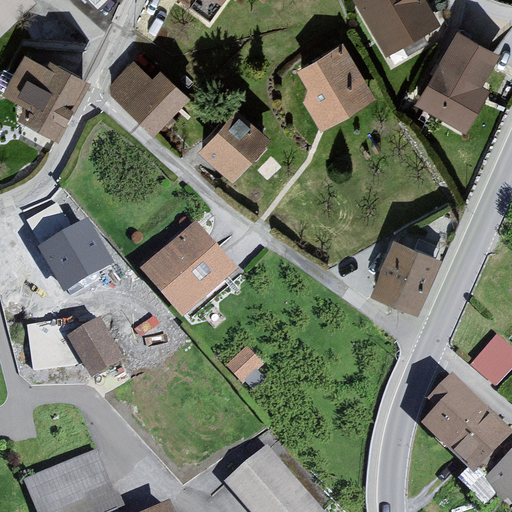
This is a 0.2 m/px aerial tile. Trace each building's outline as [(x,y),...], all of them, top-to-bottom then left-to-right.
[(0,0),(0,34),(31,5),(25,0),(0,0)] [(75,0),(85,11),(97,0),(75,0)] [(215,0),(180,0),(203,16),(215,0)] [(349,0),(381,54),(397,45),(403,55),(424,43),(419,33),(434,25),(419,0),(349,0)] [(488,55),(446,32),(406,107),(459,135),(481,93),(470,87),(488,55)] [(336,42),(282,72),(315,130),(369,100),(336,42)] [(77,84),(13,50),(0,74),(0,120),(45,144),(77,84)] [(106,90),(152,131),(184,96),(153,67),(144,78),(129,65),(106,90)] [(224,112),(187,154),(222,185),(259,143),(224,112)] [(87,221),(40,247),(65,291),(112,265),(87,221)] [(188,223),(134,272),(177,320),(231,271),(188,223)] [(430,261),(383,241),(360,296),(407,315),(430,261)] [(99,315),(65,335),(90,377),(124,357),(99,315)] [(511,351),(494,334),(469,359),(496,386),(511,370),(511,351)] [(242,351),(223,369),(241,387),(259,369),(242,351)] [(436,406),(424,419),(475,469),(511,431),(511,430),(454,373),(429,399),(436,406)] [(319,511),(263,447),(220,484),(243,511),(319,511)] [(120,511),(94,450),(19,482),(31,511),(120,511)] [(510,500),(511,498),(511,451),(487,477),(510,500)] [(140,511),(167,511),(164,503),(140,511)]
